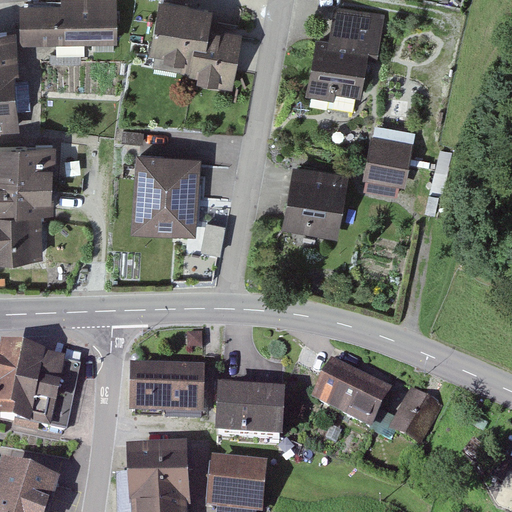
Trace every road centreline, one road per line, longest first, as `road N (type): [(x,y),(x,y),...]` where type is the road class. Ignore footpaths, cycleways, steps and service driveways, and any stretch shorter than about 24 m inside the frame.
road 1 (residential): [(282,0),(232,309)]
road 2 (tertiary): [(232,309),(356,328),(511,392)]
road 3 (residential): [(113,310),(94,511)]
